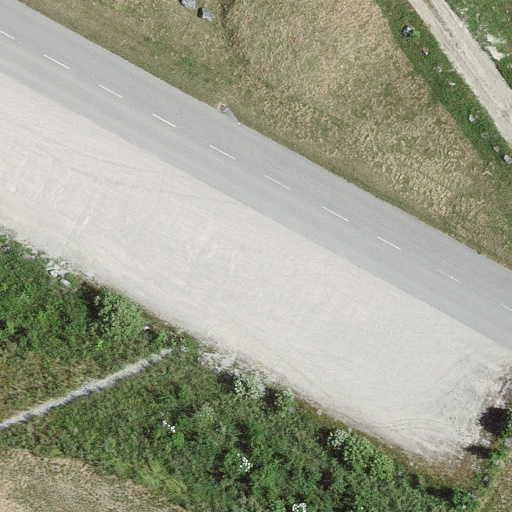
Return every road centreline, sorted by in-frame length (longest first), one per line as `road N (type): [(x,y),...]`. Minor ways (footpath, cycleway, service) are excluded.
road 1 (unclassified): [(0,46),(511,325)]
road 2 (track): [(511,113),(428,0)]
